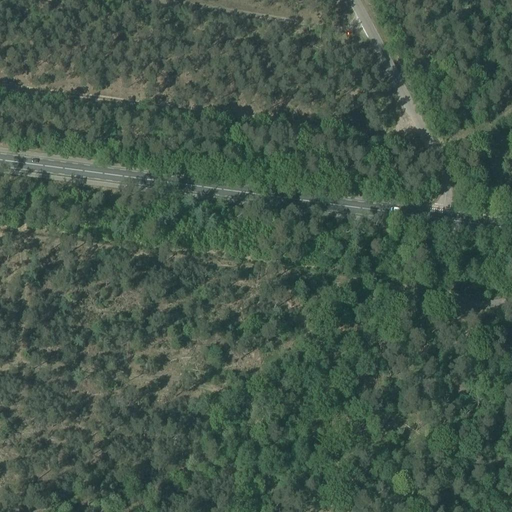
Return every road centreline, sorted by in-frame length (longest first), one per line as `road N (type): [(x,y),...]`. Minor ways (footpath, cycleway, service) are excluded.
road 1 (track): [(511,302),(0,236)]
road 2 (primary): [(0,159),(447,219)]
road 3 (track): [(0,83),(423,136)]
road 4 (track): [(0,366),(155,377),(261,403),(305,439),(325,511)]
road 5 (track): [(154,0),(369,32)]
road 6 (track): [(9,364),(33,175)]
